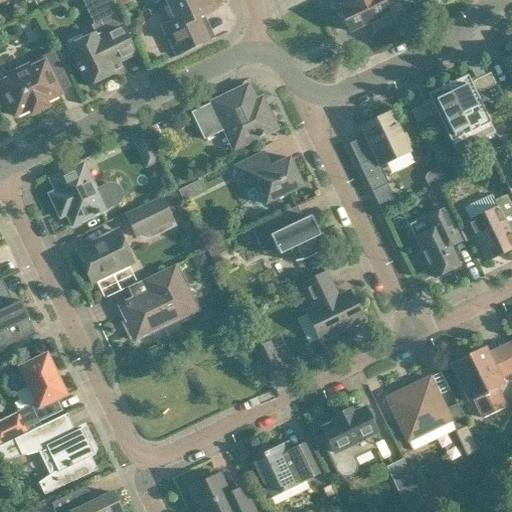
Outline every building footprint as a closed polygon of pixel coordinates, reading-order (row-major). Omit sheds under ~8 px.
[(34,0),(39,10),(58,1),(57,0),(34,0)] [(212,0),(175,0),(167,4),(175,19),(162,25),(177,56),(210,41),(199,18),(216,10),(212,2),(212,0)] [(334,0),(340,12),(364,0),(334,0)] [(382,0),(364,0),(340,12),(349,32),(373,20),(378,31),(401,20),(391,1),(384,5),(382,0)] [(96,38),(95,34),(83,39),(81,35),(67,42),(66,41),(65,42),(87,87),(114,74),(110,67),(135,55),(118,20),(117,21),(115,17),(99,25),(103,34),(96,38)] [(47,106),(45,102),(59,95),(59,93),(71,87),(54,52),(41,58),(43,63),(31,68),(29,64),(8,74),(10,79),(0,83),(0,86),(14,116),(29,109),(31,113),(47,106)] [(511,53),(502,59),(511,80),(511,85),(503,89),(511,108),(511,53)] [(447,85),(475,144),(495,134),(476,94),(496,85),(490,73),(470,83),(467,76),(447,85)] [(204,140),(224,130),(233,150),(277,129),(262,98),(255,101),(247,85),(191,112),(204,140)] [(475,144),(447,85),(427,95),(430,102),(411,111),(416,123),(436,114),(455,153),(475,144)] [(375,158),(359,165),(372,192),(389,184),(380,166),(410,152),(407,147),(410,145),(405,135),(402,136),(391,112),(360,127),(364,137),(375,158)] [(156,125),(147,129),(152,138),(160,134),(156,125)] [(132,137),(141,156),(154,150),(145,131),(132,137)] [(271,166),(265,153),(264,152),(233,167),(245,192),(257,187),(266,205),(303,187),(289,158),(271,166)] [(60,218),(61,217),(67,215),(72,227),(119,204),(120,203),(121,202),(122,201),(123,200),(123,198),(123,197),(124,196),(124,194),(123,193),(123,191),(122,190),(122,189),(121,187),(120,186),(119,185),(117,185),(115,183),(113,183),(112,183),(110,183),(109,183),(107,184),(95,190),(83,164),(50,180),(56,192),(49,195),(60,218)] [(179,175),(172,179),(177,189),(188,184),(184,177),(179,175)] [(189,186),(178,191),(184,204),(195,199),(189,186)] [(439,187),(431,191),(437,206),(445,202),(439,187)] [(176,192),(163,198),(169,210),(182,204),(176,192)] [(377,203),(383,214),(396,208),(389,194),(389,193),(382,196),(384,200),(377,203)] [(491,195),(464,208),(470,221),(468,222),(470,226),(475,237),(487,262),(511,249),(511,237),(507,227),(511,224),(511,206),(507,195),(494,201),(491,195)] [(173,222),(167,210),(161,197),(135,210),(124,215),(135,239),(173,222)] [(295,261),(295,262),(299,262),(303,261),(307,259),(311,258),(315,256),(319,254),(322,251),(325,248),(329,245),(328,244),(327,245),(321,234),(318,235),(310,217),(303,220),(297,207),(251,229),(264,256),(277,250),(279,255),(290,250),(296,261),(295,261)] [(459,266),(449,246),(460,241),(445,209),(424,219),(430,231),(416,238),(422,251),(419,253),(417,257),(418,261),(420,264),(424,265),(428,264),(435,278),(459,266)] [(118,232),(100,241),(77,252),(91,283),(96,281),(98,281),(109,276),(110,274),(114,272),(116,273),(123,269),(123,267),(133,263),(118,232)] [(217,246),(208,250),(216,265),(224,261),(220,254),(217,246)] [(204,252),(191,258),(197,270),(210,265),(204,252)] [(148,293),(120,306),(128,322),(124,324),(132,340),(135,339),(138,340),(147,336),(148,333),(151,331),(150,329),(175,317),(176,319),(196,310),(174,266),(143,281),(148,293)] [(337,297),(334,290),(326,273),(303,285),(314,308),(306,312),(320,342),(363,321),(349,292),(337,297)] [(14,305),(8,293),(5,294),(0,284),(0,346),(11,341),(12,343),(35,332),(20,301),(14,305)] [(254,350),(267,375),(281,368),(269,343),(254,350)] [(484,348),(450,364),(468,402),(474,400),(483,418),(506,407),(497,389),(503,386),(500,380),(511,373),(511,360),(494,369),(484,348)] [(19,368),(21,373),(20,377),(21,382),(24,385),(28,387),(38,408),(33,410),(39,421),(61,411),(56,400),(65,395),(46,355),(19,368)] [(407,389),(387,398),(407,441),(408,441),(413,451),(437,440),(432,430),(451,421),(438,395),(430,378),(413,386),(407,389)] [(349,410),(347,411),(332,418),(333,419),(321,424),(323,429),(322,429),(326,439),(323,441),(323,440),(321,441),(334,468),(335,468),(336,471),(339,475),(342,477),(347,477),(351,476),(354,474),(356,470),(357,466),(356,462),(354,458),(375,448),(369,436),(376,433),(365,409),(363,410),(361,405),(350,411),(349,410)] [(0,445),(27,433),(18,412),(0,420),(0,445)] [(67,414),(27,433),(0,445),(0,452),(4,461),(47,449),(57,470),(38,483),(44,495),(97,470),(91,457),(94,455),(97,450),(93,441),(87,440),(82,429),(75,432),(67,414)] [(467,457),(478,451),(466,426),(454,432),(467,457)] [(318,474),(304,444),(291,450),(287,442),(262,454),(264,458),(254,463),(271,499),(306,482),(305,480),(318,474)] [(189,489),(200,511),(254,511),(243,488),(228,495),(219,475),(189,489)] [(408,511),(427,511),(428,511),(412,479),(396,487),(408,511)] [(444,481),(423,492),(430,506),(451,496),(444,481)] [(330,485),(323,489),(327,498),(335,494),(330,485)] [(121,511),(119,506),(123,505),(117,493),(114,495),(113,493),(99,500),(100,502),(95,504),(86,487),(51,503),(55,511),(121,511)]
